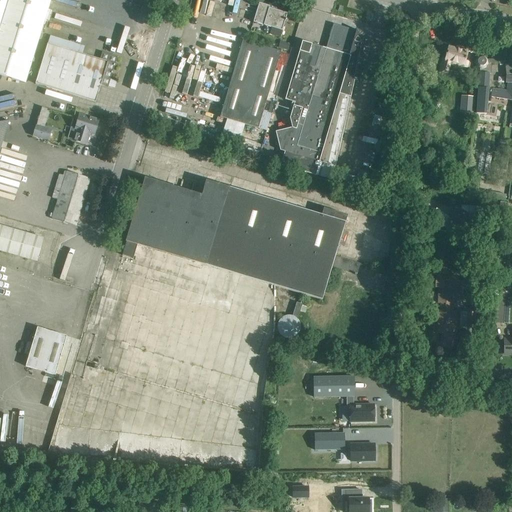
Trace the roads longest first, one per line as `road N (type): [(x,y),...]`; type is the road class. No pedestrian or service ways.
road 1 (residential): [(398,363),(419,5)]
road 2 (unclassified): [(89,269),(171,0)]
road 3 (track): [(397,511),(397,376)]
